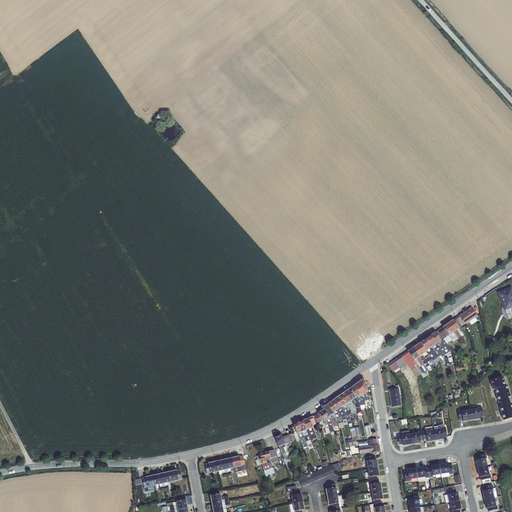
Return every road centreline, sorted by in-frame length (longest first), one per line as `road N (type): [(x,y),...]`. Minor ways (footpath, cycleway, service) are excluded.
road 1 (tertiary): [(190,454),(284,422),(371,362)]
road 2 (tertiary): [(0,472),(190,454)]
road 3 (tertiary): [(371,362),(511,265)]
road 4 (unclassified): [(420,0),(511,100)]
